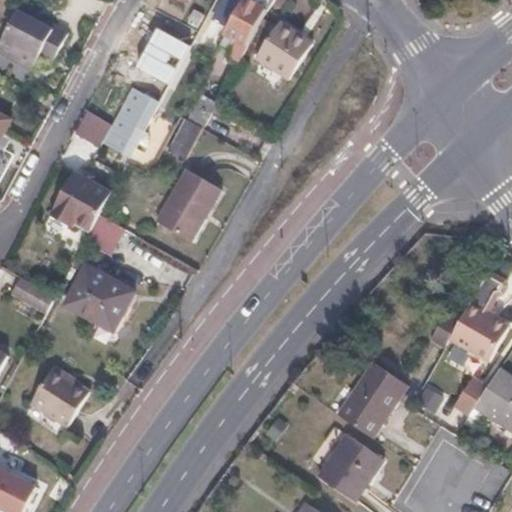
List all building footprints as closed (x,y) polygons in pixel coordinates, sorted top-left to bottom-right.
[(145,0),(105,75),(120,83),(164,0),(145,0)] [(230,0),(220,19),(233,26),(247,0),(230,0)] [(269,12),(247,0),(233,26),(228,36),(233,39),(225,54),(241,63),(269,12)] [(20,11),(0,47),(0,52),(34,71),(41,59),(54,66),(71,34),(34,14),(32,18),(20,11)] [(280,24),(257,60),(290,81),(313,46),(280,24)] [(141,92),(161,102),(173,81),(177,75),(157,64),(141,92)] [(114,127),(105,143),(131,157),(161,102),(141,92),(134,88),(114,127)] [(190,123),(203,131),(218,104),(205,97),(190,123)] [(101,149),(105,143),(114,127),(86,112),(73,134),(101,149)] [(0,115),(0,143),(12,122),(0,115)] [(190,123),(188,122),(171,151),(187,160),(203,131),(190,123)] [(152,178),(158,167),(140,157),(134,168),(152,178)] [(189,171),(157,224),(190,244),(222,190),(189,171)] [(92,232),(100,216),(113,193),(76,173),(52,217),(76,229),(78,225),(92,232)] [(126,231),(100,216),(92,232),(86,243),(112,257),(126,231)] [(89,268),(67,306),(115,333),(137,294),(89,268)] [(461,322),(451,339),(491,363),(511,329),(488,315),(498,296),(503,295),(508,287),(507,282),(489,272),(461,322)] [(445,349),(451,339),(461,322),(447,314),(431,341),(445,349)] [(0,354),(0,374),(8,359),(0,354)] [(339,414),(375,439),(410,387),(374,363),(339,414)] [(53,369),(30,405),(66,429),(89,393),(53,369)] [(511,380),(500,373),(476,408),(511,431),(511,380)] [(347,436),(320,478),(357,503),(385,461),(347,436)] [(22,511),(35,486),(0,469),(0,508),(8,511),(22,511)]
